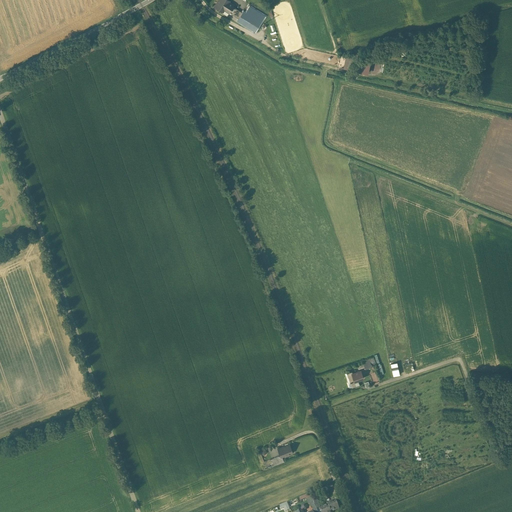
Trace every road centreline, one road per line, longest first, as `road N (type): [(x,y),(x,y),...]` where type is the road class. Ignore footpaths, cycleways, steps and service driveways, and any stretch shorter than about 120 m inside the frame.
road 1 (unclassified): [(0,110),(137,511)]
road 2 (track): [(511,225),(349,161)]
road 3 (unclassified): [(0,78),(150,0)]
road 4 (track): [(201,0),(281,54),(338,68)]
